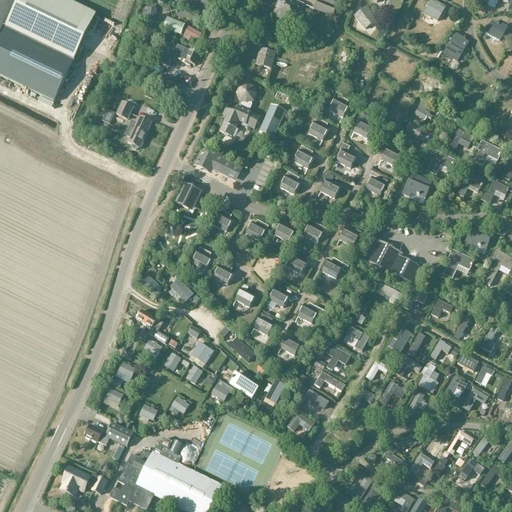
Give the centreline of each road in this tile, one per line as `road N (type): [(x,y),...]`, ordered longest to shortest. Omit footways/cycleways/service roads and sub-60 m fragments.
road 1 (unclassified): [(22,511),(89,374),(133,238),(237,0)]
road 2 (unknown): [(199,87),(108,52),(97,55),(63,120),(72,151),(154,189)]
road 3 (unknown): [(340,214),(271,341)]
